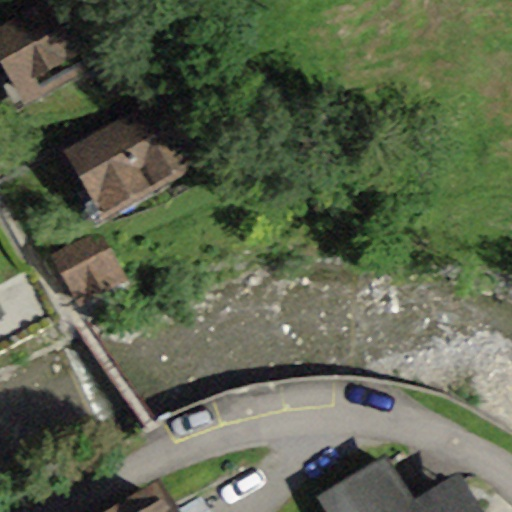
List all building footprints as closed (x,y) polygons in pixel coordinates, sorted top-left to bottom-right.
[(87,0),(67,0),(0,37),(0,48),(27,97),(115,48),(87,0)] [(161,106),(74,155),(106,212),(194,162),(161,106)] [(0,351),(55,321),(0,218),(0,351)] [(99,234),(54,258),(78,302),(123,278),(99,234)] [(409,511),(382,467),(385,466),(382,462),(322,498),(324,503),(327,501),(332,511),(472,511),(468,505),(458,511),(451,511),(440,495),(415,511),(409,511)] [(163,511),(155,497),(129,511),(163,511)]
